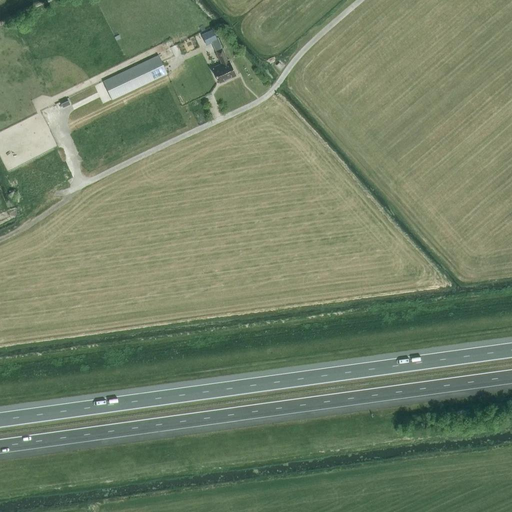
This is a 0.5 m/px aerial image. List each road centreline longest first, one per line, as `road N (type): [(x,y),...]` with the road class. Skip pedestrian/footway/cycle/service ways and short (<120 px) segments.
road 1 (motorway): [(0,447),(511,377)]
road 2 (motorway): [(511,350),(0,419)]
road 3 (unclassified): [(89,182),(255,104),(361,0)]
